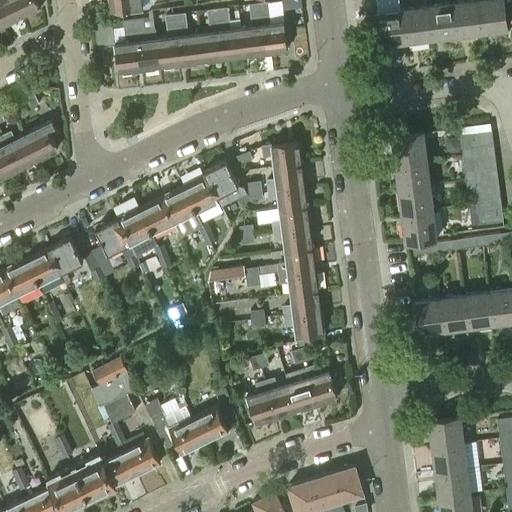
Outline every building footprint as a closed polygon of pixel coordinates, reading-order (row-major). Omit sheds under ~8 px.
[(0,0),(0,18),(3,25),(22,16),(13,0),(0,0)] [(13,0),(22,16),(41,6),(37,0),(13,0)] [(108,0),(110,11),(143,6),(142,4),(154,2),(154,0),(108,0)] [(470,0),(451,2),(455,34),(480,31),(475,0),(470,0)] [(475,0),(480,31),(505,28),(501,0),(475,0)] [(269,1),(259,3),(266,51),(287,48),(284,20),(282,6),(270,8),(269,1)] [(455,34),(451,2),(426,6),(430,37),(455,34)] [(245,53),(266,51),(259,3),(250,4),(253,25),(241,26),(245,53)] [(401,9),(405,41),(430,37),(426,6),(401,9)] [(217,8),(224,56),(245,53),(241,26),(230,27),(227,7),(217,8)] [(203,59),(224,56),(217,8),(208,9),(211,30),(199,31),(203,59)] [(401,9),(376,12),(380,44),(405,41),(401,9)] [(182,62),(203,59),(199,31),(188,33),(185,12),(175,14),(182,62)] [(169,35),(157,37),(161,64),(182,62),(175,14),(166,15),(169,35)] [(140,67),(161,64),(157,37),(154,16),(133,19),(140,67)] [(126,40),(114,42),(115,43),(118,70),(140,67),(133,19),(124,20),(126,40)] [(115,43),(114,42),(111,20),(97,22),(100,45),(115,43)] [(33,90),(26,94),(32,106),(39,102),(33,90)] [(26,132),(38,158),(58,148),(51,133),(57,130),(52,119),(26,132)] [(469,132),(470,145),(493,142),(491,129),(469,132)] [(11,130),(3,134),(19,167),(38,158),(26,132),(15,138),(11,130)] [(423,132),(391,136),(395,162),(427,158),(423,132)] [(471,151),(470,145),(469,132),(459,134),(462,153),(471,151)] [(0,176),(19,167),(3,134),(0,135),(0,176)] [(273,153),(274,165),(302,162),(299,140),(263,144),(264,155),(273,153)] [(471,151),(472,157),(494,155),(493,142),(470,145),(471,151)] [(249,150),(237,154),(240,162),(252,158),(249,150)] [(474,170),(472,157),(471,151),(462,153),(464,171),(474,170)] [(474,170),(496,167),(494,155),(472,157),(474,170)] [(395,162),(398,186),(430,182),(427,158),(395,162)] [(216,195),(239,184),(226,159),(203,170),(205,173),(205,172),(216,195)] [(267,178),(268,187),(304,183),(302,162),(274,165),(276,177),(267,178)] [(218,198),(216,195),(205,172),(205,173),(182,184),(195,209),(218,198)] [(249,190),(262,188),(261,180),(248,181),(249,190)] [(500,192),(498,180),(476,183),(477,195),(500,192)] [(398,186),(401,211),(433,207),(430,182),(398,186)] [(304,183),(268,187),(269,197),(278,195),(280,207),(307,204),(304,183)] [(466,184),(469,202),(478,201),(477,195),(476,183),(466,184)] [(161,195),(174,220),(195,209),(182,184),(161,195)] [(262,188),(249,190),(250,198),(262,196),(262,188)] [(243,207),(249,197),(246,190),(236,195),(242,208),(243,207)] [(478,201),(479,208),(501,205),(500,192),(477,195),(478,201)] [(139,205),(152,231),(174,220),(161,195),(139,205)] [(481,220),(479,208),(478,201),(469,202),(471,222),(481,220)] [(272,220),(274,229),(310,225),(307,204),(280,207),(281,219),(272,220)] [(152,231),(139,205),(118,216),(130,241),(152,231)] [(481,220),(503,217),(501,205),(479,208),(481,220)] [(433,207),(401,211),(404,236),(436,232),(433,207)] [(135,253),(130,242),(130,241),(118,216),(96,227),(108,252),(121,246),(126,257),(131,267),(136,265),(131,255),(135,253)] [(198,225),(203,234),(211,230),(207,221),(198,225)] [(240,233),(253,232),(268,229),(267,221),(239,225),(240,233)] [(284,238),(285,249),(313,246),(310,225),(274,229),(275,239),(284,238)] [(216,240),(211,230),(203,234),(208,244),(216,240)] [(254,240),(253,232),(240,233),(242,242),(254,240)] [(500,232),(481,235),(482,244),(501,242),(500,232)] [(70,235),(48,246),(60,271),(65,269),(83,260),(70,235)] [(481,235),(462,237),(464,247),(482,244),(481,235)] [(450,239),(431,242),(432,251),(451,248),(450,239)] [(413,253),(432,251),(431,242),(412,244),(413,253)] [(154,247),(158,257),(167,253),(163,243),(154,247)] [(92,249),(105,275),(114,270),(101,244),(92,249)] [(60,271),(48,246),(26,256),(38,282),(60,271)] [(279,271),(315,267),(313,246),(285,249),(287,261),(278,262),(278,263),(258,266),(259,274),(275,272),(279,271)] [(105,275),(92,249),(83,253),(91,270),(95,279),(105,275)] [(167,253),(158,257),(162,266),(171,263),(167,253)] [(26,256),(4,267),(16,292),(38,282),(26,256)] [(151,269),(146,260),(140,263),(144,272),(151,269)] [(210,269),(210,270),(208,280),(246,274),(245,267),(244,264),(210,269)] [(245,267),(246,274),(246,276),(259,274),(258,266),(245,267)] [(4,267),(0,268),(0,300),(16,292),(4,267)] [(291,291),(318,288),(315,267),(279,271),(280,281),(289,279),(291,291)] [(65,283),(70,280),(65,269),(60,271),(65,283)] [(275,272),(259,274),(246,276),(247,284),(276,280),(275,272)] [(511,287),(488,290),(492,322),(511,319),(511,287)] [(283,304),(285,313),(321,309),(318,288),(291,291),(292,303),(283,304)] [(463,294),(468,325),(492,322),(488,290),(463,294)] [(70,291),(64,294),(68,303),(74,300),(70,291)] [(439,297),(443,329),(468,325),(463,294),(439,297)] [(413,300),(417,332),(443,329),(439,297),(413,300)] [(43,305),(48,314),(58,309),(54,300),(43,305)] [(251,318),(264,316),(263,308),(250,309),(251,318)] [(58,309),(48,314),(52,324),(62,319),(58,309)] [(324,330),(321,309),(285,313),(286,323),(294,322),(296,334),(324,330)] [(265,325),(264,316),(251,318),(253,326),(265,325)] [(1,327),(5,337),(14,332),(10,323),(1,327)] [(19,341),(14,332),(5,337),(9,346),(19,341)] [(299,347),(304,360),(312,357),(307,345),(299,347)] [(296,363),(304,360),(299,347),(291,350),(296,363)] [(258,353),(261,365),(269,362),(265,351),(258,353)] [(253,367),(261,365),(258,353),(250,356),(253,367)] [(113,422),(117,420),(116,419),(136,410),(128,392),(135,388),(127,370),(121,356),(94,369),(100,383),(91,387),(100,406),(104,404),(113,422)] [(315,364),(305,367),(316,402),(337,395),(329,368),(317,372),(315,364)] [(296,408),(316,402),(305,367),(296,369),(299,378),(288,381),(296,408)] [(276,414),(296,408),(288,381),(277,385),(274,376),(265,379),(276,414)] [(255,421),(276,414),(265,379),(256,382),(259,390),(247,394),(255,421)] [(214,386),(217,395),(227,392),(224,382),(214,386)] [(193,415),(205,440),(228,429),(216,404),(193,415)] [(205,440),(193,415),(170,427),(166,418),(164,419),(155,423),(165,444),(175,439),(181,451),(205,440)] [(429,420),(432,446),(464,442),(460,416),(429,420)] [(508,429),(506,417),(497,418),(499,437),(508,436),(508,429)] [(109,424),(113,433),(121,429),(117,420),(113,422),(109,424)] [(125,438),(121,429),(113,433),(117,442),(125,438)] [(56,437),(60,446),(68,442),(64,433),(56,437)] [(508,436),(499,437),(502,456),(511,455),(509,442),(508,436)] [(148,437),(125,448),(137,473),(160,462),(148,437)] [(72,451),(68,442),(60,446),(64,455),(72,451)] [(435,471),(467,466),(464,442),(432,446),(435,471)] [(114,484),(137,473),(125,448),(103,458),(102,459),(114,484)] [(102,456),(76,469),(89,496),(114,484),(102,459),(103,458),(102,456)] [(355,464),(332,471),(341,499),(363,492),(355,464)] [(12,470),(16,479),(25,475),(21,466),(12,470)] [(435,471),(438,495),(470,491),(467,466),(435,471)] [(511,485),(511,466),(503,467),(506,487),(511,485)] [(63,508),(89,496),(76,469),(50,481),(51,484),(52,483),(63,508)] [(332,471),(311,477),(319,506),(320,511),(331,511),(329,503),(341,499),(332,471)] [(25,475),(16,479),(21,488),(29,484),(25,475)] [(298,511),(319,506),(311,477),(288,484),(296,511),(298,511)] [(51,484),(28,494),(36,511),(54,511),(63,508),(52,483),(51,484)] [(257,507),(259,511),(285,511),(275,489),(253,500),(256,507),(257,507)] [(440,511),(472,511),(470,491),(438,495),(440,511)] [(9,511),(36,511),(28,494),(6,505),(9,511)] [(363,511),(367,511),(366,501),(355,505),(356,511),(363,511)]
